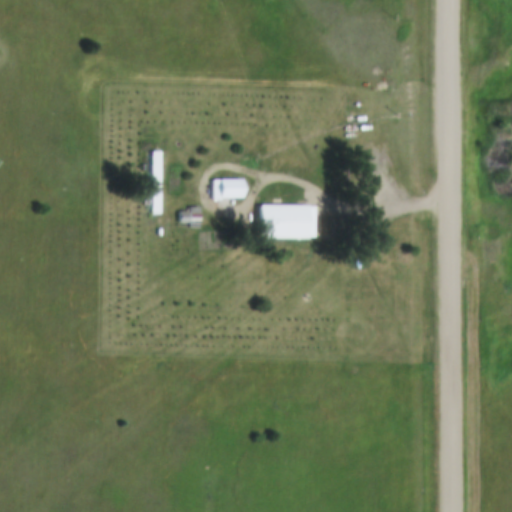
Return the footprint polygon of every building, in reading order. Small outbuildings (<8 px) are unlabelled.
[(154,150),(163,150),(164,212),(155,213),(154,150)] [(159,153),(149,153),(149,215),(159,215),(159,153)] [(216,179),(246,179),(246,196),(216,195),(216,179)] [(265,204),(311,205),(311,238),(264,237),(265,204)] [(193,206),(203,206),(203,226),(193,226),(193,206)] [(183,209),(192,209),(192,221),(183,220),(183,209)]
